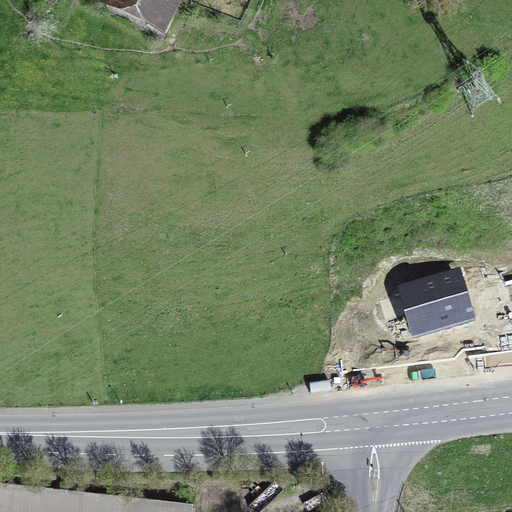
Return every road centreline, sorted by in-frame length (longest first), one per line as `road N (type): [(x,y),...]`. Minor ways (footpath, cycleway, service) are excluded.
road 1 (secondary): [(0,433),(367,421)]
road 2 (secondary): [(367,421),(511,404)]
